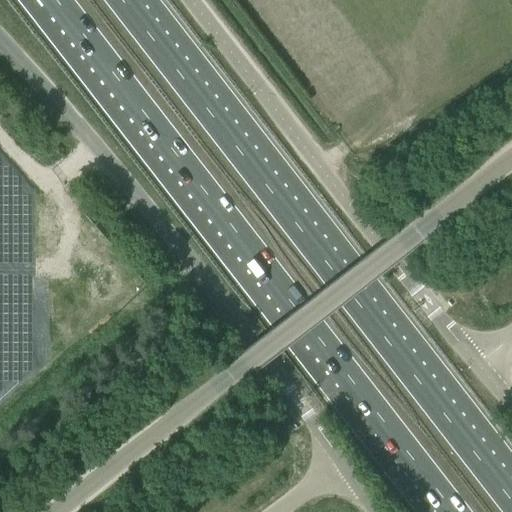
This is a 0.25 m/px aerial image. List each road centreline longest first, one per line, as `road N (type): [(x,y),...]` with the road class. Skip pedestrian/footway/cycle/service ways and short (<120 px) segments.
road 1 (motorway): [(55,0),(459,511)]
road 2 (motorway): [(511,485),(123,0)]
road 3 (unclassified): [(53,511),(511,160)]
road 4 (unclassified): [(336,463),(244,331),(0,45)]
road 5 (unclassified): [(479,363),(200,0)]
